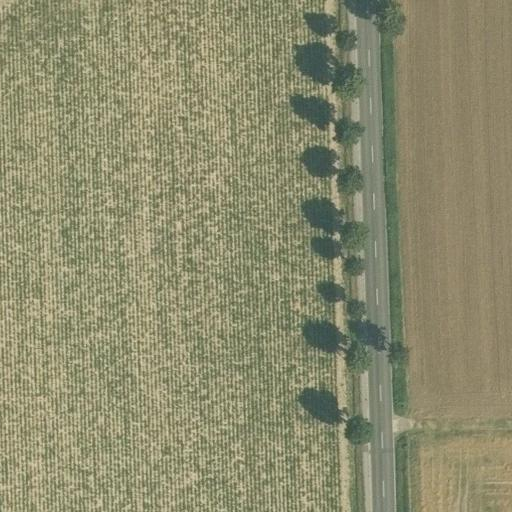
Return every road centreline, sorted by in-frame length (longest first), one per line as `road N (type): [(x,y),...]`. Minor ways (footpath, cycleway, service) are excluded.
road 1 (secondary): [(364,0),(382,511)]
road 2 (track): [(511,427),(379,428)]
